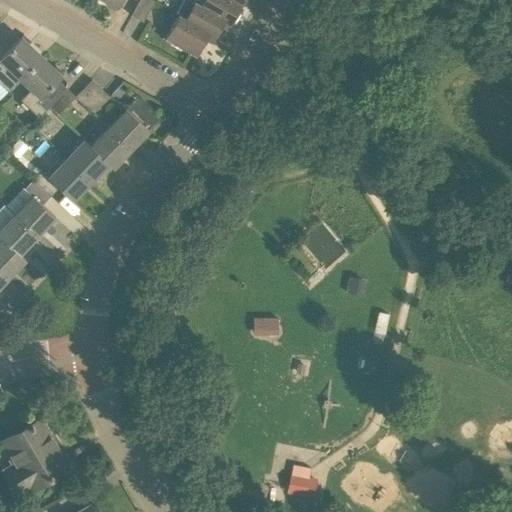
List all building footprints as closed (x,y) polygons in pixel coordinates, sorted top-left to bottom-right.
[(153,0),(140,0),(132,15),(144,21),(155,1),(153,0)] [(212,43),(221,27),(225,19),(200,4),(192,0),(183,0),(176,13),(185,17),(185,18),(210,32),(205,40),(212,43)] [(227,30),(241,6),(230,0),(203,0),(201,3),(195,0),(192,0),(200,4),(225,19),(221,27),(227,30)] [(196,57),(205,40),(210,32),(185,18),(185,17),(176,13),(178,14),(165,40),(196,57)] [(19,79),(41,57),(21,37),(0,59),(1,60),(0,60),(0,82),(9,90),(19,79)] [(39,116),(49,106),(66,88),(58,80),(61,76),(41,57),(19,79),(31,90),(22,100),(39,116)] [(84,105),(101,88),(92,79),(76,96),(84,105)] [(66,88),(49,106),(58,114),(75,96),(66,88)] [(93,113),(96,111),(110,96),(101,88),(84,105),(93,113)] [(108,127),(131,149),(149,130),(126,108),(108,127)] [(113,168),(131,149),(108,127),(91,144),(86,139),(84,140),(108,162),(107,163),(113,168)] [(89,181),(107,163),(108,162),(84,140),(66,159),(89,181)] [(72,200),(78,193),(89,181),(66,159),(49,177),(42,170),(33,180),(50,196),(59,187),(72,200)] [(42,205),(50,196),(33,180),(24,189),(31,195),(14,213),(38,236),(55,217),(42,205)] [(20,254),(38,236),(14,213),(0,227),(0,235),(2,238),(20,254)] [(26,259),(20,254),(2,238),(0,240),(0,271),(8,278),(26,259)] [(252,333),(278,333),(278,316),(252,316),(252,333)] [(0,471),(15,498),(54,475),(71,465),(61,448),(58,449),(40,418),(1,441),(14,463),(0,470),(0,471)] [(308,478),(291,475),(288,491),(312,496),(316,480),(308,478)]
